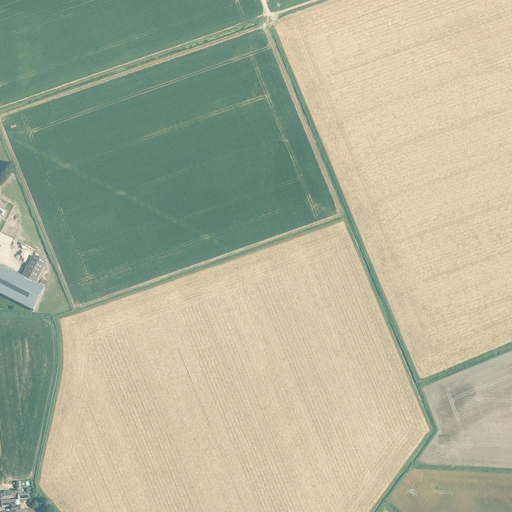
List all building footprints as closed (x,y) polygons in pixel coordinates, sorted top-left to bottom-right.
[(34,256),(23,278),(36,284),(47,263),(34,256)] [(0,266),(0,294),(33,312),(45,289),(36,284),(23,278),(0,266)] [(1,499),(6,498),(18,497),(18,501),(21,500),(28,499),(29,499),(29,498),(28,496),(28,494),(18,495),(15,495),(15,492),(1,493),(1,499)] [(10,509),(11,511),(21,511),(21,510),(21,505),(16,506),(15,500),(6,501),(1,502),(2,508),(12,507),(12,508),(10,509)] [(42,503),(39,505),(40,508),(43,511),(47,509),(42,503)]
